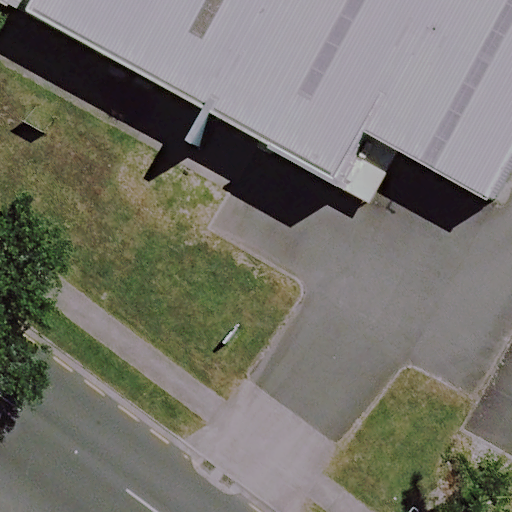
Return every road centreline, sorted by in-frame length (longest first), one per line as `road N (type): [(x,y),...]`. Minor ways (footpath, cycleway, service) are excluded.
road 1 (unknown): [(333,511),(449,351),(511,281)]
road 2 (tertiary): [(151,511),(0,402)]
